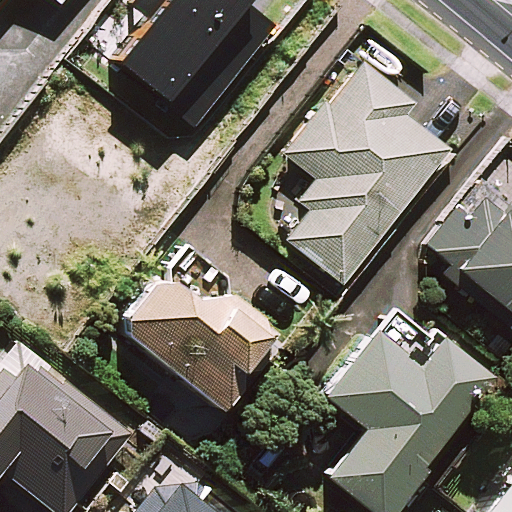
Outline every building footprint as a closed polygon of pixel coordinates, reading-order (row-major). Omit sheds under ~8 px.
[(94,58),(188,127),(270,16),(248,0),(118,0),(116,4),(128,13),(94,58)] [(407,101),(351,58),(279,152),(311,177),(295,198),(306,207),(282,238),(337,281),(440,147),(397,114),(407,101)] [(511,207),(485,185),(431,251),(511,316),(511,207)] [(175,288),(154,271),(112,323),(210,401),(267,330),(220,292),(175,288)] [(411,363),(364,328),(316,392),(356,422),(320,470),(375,511),(378,511),(486,369),(435,331),(411,363)] [(59,511),(127,430),(16,340),(0,359),(0,470),(50,511),(59,511)] [(229,511),(166,462),(126,511),(229,511)] [(511,511),(511,463),(473,511),(511,511)]
